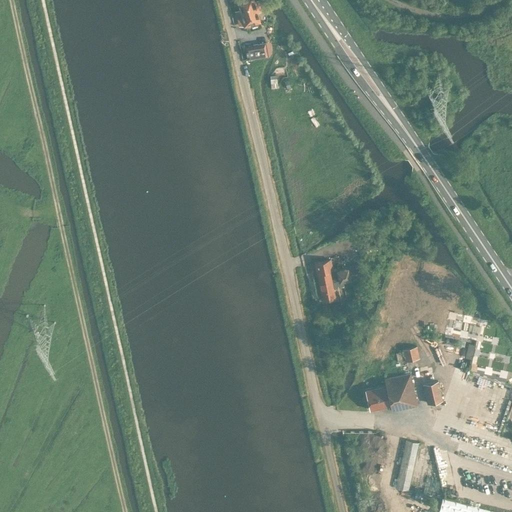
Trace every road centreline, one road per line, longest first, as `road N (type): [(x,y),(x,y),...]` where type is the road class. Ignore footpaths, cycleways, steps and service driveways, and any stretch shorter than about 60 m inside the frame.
road 1 (unclassified): [(342,511),(224,0)]
road 2 (track): [(125,511),(12,0)]
road 3 (primary): [(511,289),(314,0)]
